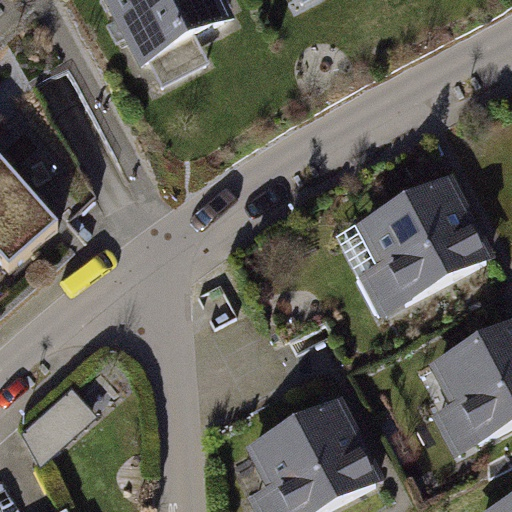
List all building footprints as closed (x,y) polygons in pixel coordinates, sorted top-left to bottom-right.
[(216,0),(109,0),(144,68),(229,25),(216,0)] [(0,160),(0,263),(11,276),(62,233),(0,160)] [(362,286),(385,329),(499,271),(458,191),(365,239),(383,275),(362,286)] [(435,427),(457,471),(511,442),(511,342),(437,380),(456,417),(435,427)] [(51,469),(105,423),(81,395),(27,441),(51,469)] [(249,509),(250,511),(350,511),(386,494),(345,414),(252,461),(270,498),(249,509)]
